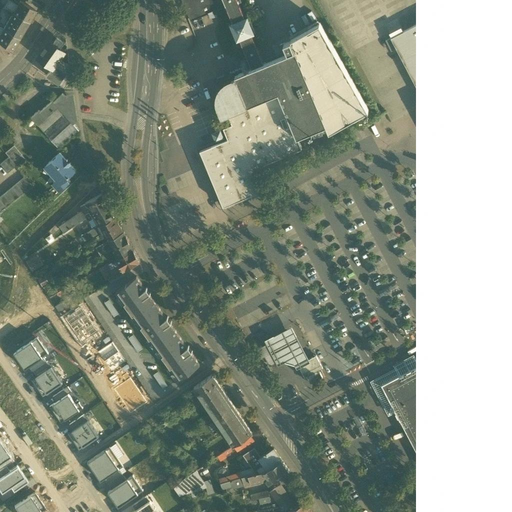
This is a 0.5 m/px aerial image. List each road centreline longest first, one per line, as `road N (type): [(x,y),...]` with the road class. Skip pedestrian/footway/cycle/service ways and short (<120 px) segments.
road 1 (tertiary): [(149,0),(137,160),(147,231),(182,299),(332,511)]
road 2 (residential): [(108,511),(0,352)]
